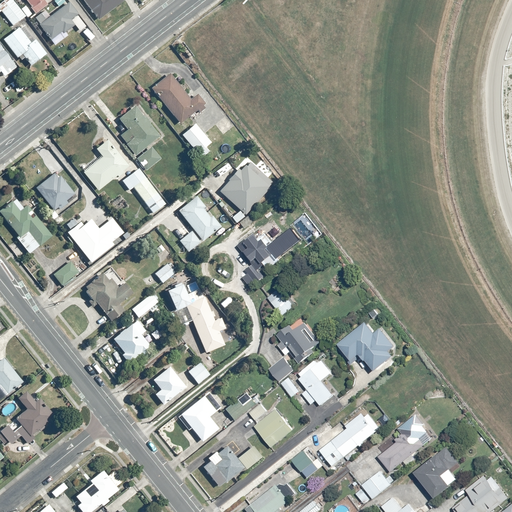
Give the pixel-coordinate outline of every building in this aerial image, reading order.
[(25,16),(12,0),(0,0),(0,9),(13,26),(25,16)] [(44,0),(26,0),(33,9),(44,0)] [(82,0),(99,21),(125,1),(124,0),(82,0)] [(78,15),(69,3),(51,16),(47,11),(43,14),(41,12),(34,17),(39,24),(53,43),(55,46),(69,35),(67,32),(76,26),(80,31),(86,26),(78,15)] [(19,27),(3,38),(17,58),(18,57),(21,61),(25,57),(31,66),(47,54),(33,36),(28,39),(19,27)] [(0,73),(4,70),(7,74),(17,67),(0,45),(0,73)] [(196,110),(198,112),(204,108),(202,105),(204,104),(196,94),(190,99),(169,73),(151,87),(179,123),(196,110)] [(159,134),(136,104),(124,113),(123,112),(118,116),(127,128),(118,135),(134,155),(133,155),(144,169),(159,157),(148,143),(159,134)] [(198,154),(199,153),(203,158),(210,151),(206,147),(211,143),(195,123),(182,134),(198,154)] [(117,176),(119,178),(124,174),(122,172),(128,167),(108,140),(97,148),(103,156),(83,171),(97,190),(117,176)] [(246,215),(247,215),(274,185),(248,161),(239,172),(237,170),(229,179),(230,180),(220,191),(240,209),(231,218),(237,224),(246,215)] [(165,204),(138,168),(122,180),(129,190),(133,186),(153,213),(165,204)] [(58,178),(55,173),(50,177),(49,175),(35,187),(53,210),(61,204),(63,207),(77,197),(60,176),(58,178)] [(211,215),(209,216),(207,213),(194,197),(178,209),(194,229),(179,240),(188,252),(202,240),(203,241),(221,227),(211,215)] [(23,208),(16,199),(0,211),(20,237),(18,238),(30,254),(52,236),(27,205),(23,208)] [(68,233),(92,263),(115,245),(113,242),(125,233),(113,218),(99,228),(92,218),(84,224),(82,222),(68,233)] [(253,234),(238,246),(252,264),(244,270),(246,272),(241,277),(249,287),(262,277),(258,272),(263,267),(263,266),(272,258),(265,249),(268,247),(261,239),(259,241),(253,234)] [(77,271),(69,260),(52,273),(60,284),(77,271)] [(177,271),(169,260),(154,272),(162,283),(177,271)] [(107,279),(101,272),(82,287),(92,300),(93,299),(110,319),(122,309),(117,302),(132,290),(125,281),(118,286),(110,276),(107,279)] [(191,305),(182,284),(180,282),(173,285),(174,288),(168,291),(176,311),(185,307),(191,305)] [(269,293),(277,314),(297,306),(289,285),(269,293)] [(155,305),(159,302),(152,293),(131,309),(138,318),(149,309),(157,318),(163,313),(155,305)] [(220,296),(215,300),(221,309),(227,305),(220,296)] [(207,300),(186,309),(205,353),(224,345),(218,331),(226,328),(220,314),(216,316),(213,310),(211,310),(207,300)] [(146,330),(135,317),(127,323),(130,327),(114,340),(125,353),(123,355),(130,364),(135,359),(136,360),(142,356),(146,360),(155,352),(141,334),(146,330)] [(372,329),(365,320),(337,343),(351,360),(360,353),(375,371),(400,351),(378,325),(372,329)] [(280,339),(276,342),(284,354),(289,350),(298,364),(309,356),(308,354),(321,345),(304,322),(293,330),(289,323),(275,333),(280,339)] [(24,383),(5,357),(0,361),(0,385),(7,395),(24,383)] [(287,376),(294,371),(283,357),(269,368),(279,382),(287,376)] [(319,362),(316,358),(299,372),(302,375),(300,376),(310,388),(304,393),(313,404),(319,399),(323,405),(336,395),(324,380),(334,372),(323,358),(319,362)] [(197,372),(191,365),(186,369),(198,384),(210,374),(204,366),(197,372)] [(186,387),(169,366),(153,379),(161,390),(156,394),(164,405),(186,387)] [(291,398),(292,397),(299,392),(287,376),(279,382),(291,398)] [(37,402),(27,390),(18,398),(27,409),(16,419),(22,425),(14,431),(8,425),(0,432),(0,438),(4,444),(8,441),(11,444),(21,435),(29,444),(37,437),(35,434),(55,416),(40,399),(37,402)] [(260,400),(255,392),(245,400),(243,397),(226,410),(234,420),(260,400)] [(215,412),(204,397),(181,415),(203,441),(219,429),(209,417),(215,412)] [(250,411),(257,420),(268,411),(261,402),(250,411)] [(269,413),(267,414),(269,416),(256,426),(273,448),(295,431),(277,407),(269,413)] [(321,449),(334,466),(360,446),(362,448),(366,444),(365,442),(377,432),(381,429),(373,418),(370,420),(362,410),(344,424),(348,428),(321,449)] [(404,462),(408,467),(417,459),(412,454),(424,444),(419,438),(427,431),(423,427),(427,424),(418,413),(399,429),(402,432),(395,439),(397,442),(379,457),(392,472),(404,462)] [(220,488),(234,477),(237,482),(249,473),(247,469),(262,457),(253,446),(238,458),(228,446),(218,453),(217,452),(209,457),(210,459),(202,465),(220,488)] [(304,451),(293,460),(308,478),(325,465),(316,454),(309,446),(304,451)] [(459,462),(445,446),(412,472),(432,497),(456,478),(449,470),(459,462)] [(109,475),(104,469),(91,479),(93,482),(77,495),(81,501),(78,504),(83,511),(89,511),(119,489),(116,485),(122,481),(114,471),(109,475)] [(386,477),(380,469),(361,484),(363,486),(373,498),(390,485),(395,481),(389,474),(386,477)] [(452,511),(491,511),(509,499),(490,476),(485,480),(481,476),(463,490),(468,497),(451,510),(452,511)] [(289,500),(276,484),(268,490),(267,488),(262,492),(264,494),(247,508),(249,511),(273,511),(274,511),(273,511),(277,511),(281,510),(279,508),(289,500)] [(373,498),(363,486),(355,492),(366,505),(373,498)] [(383,511),(415,511),(408,503),(402,509),(393,498),(380,508),(383,511)] [(314,499),(299,510),(300,511),(319,511),(322,510),(314,499)] [(511,511),(511,503),(501,511),(511,511)]
